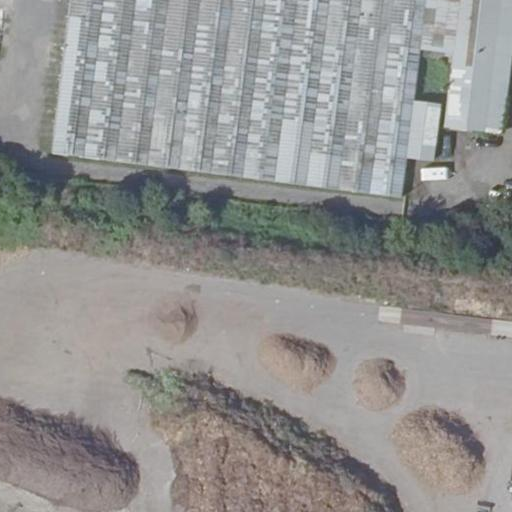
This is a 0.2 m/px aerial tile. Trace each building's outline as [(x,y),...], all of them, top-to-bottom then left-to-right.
[(74,0),(56,153),(249,177),(270,0),(74,0)] [(270,0),(249,177),(408,196),(413,155),(419,102),(425,58),(431,0),(270,0)] [(431,0),(425,58),(459,62),(467,0),(431,0)] [(451,126),(493,132),(509,0),(467,0),(459,62),(451,126)] [(511,0),(509,0),(493,132),(509,134),(511,105),(511,0)] [(447,106),(419,102),(413,155),(440,158),(447,106)]
